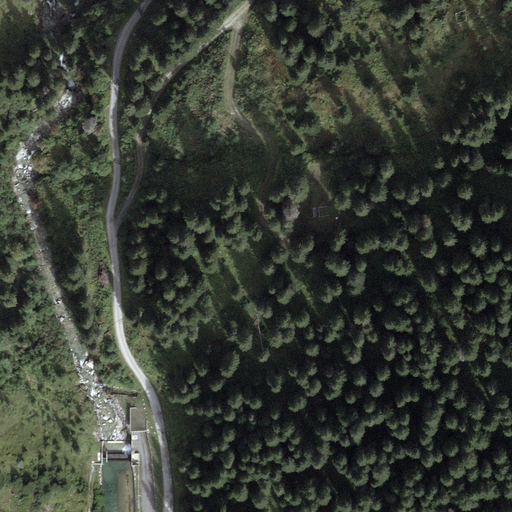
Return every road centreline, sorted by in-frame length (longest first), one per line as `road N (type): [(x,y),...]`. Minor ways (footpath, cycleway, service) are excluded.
road 1 (track): [(250,0),(172,67),(140,133),(137,184),(109,229),(121,342),(154,406),(167,511)]
road 2 (track): [(109,229),(116,50),(144,0)]
